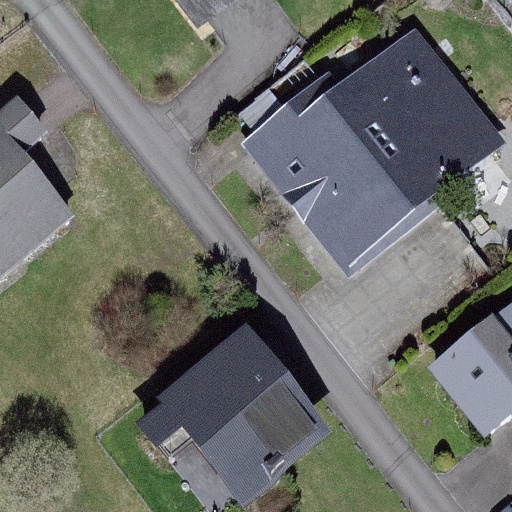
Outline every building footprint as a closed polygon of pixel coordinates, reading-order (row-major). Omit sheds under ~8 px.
[(178,0),(198,24),(228,0),(178,0)] [(477,215),(511,186),(511,128),(503,117),(486,131),(413,40),(341,97),(328,81),(239,153),(252,169),(341,280),(456,188),(477,215)] [(22,166),(46,147),(15,110),(0,122),(0,290),(74,228),(22,166)] [(511,304),(426,380),(485,448),(511,423),(511,304)] [(239,511),(247,511),(328,449),(244,343),(159,410),(162,413),(132,437),(163,477),(193,453),(239,511)]
